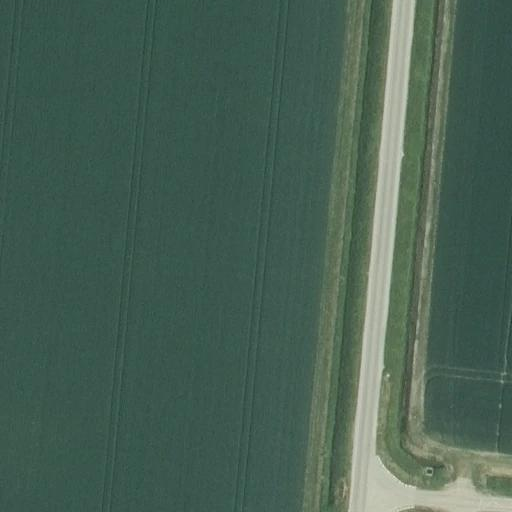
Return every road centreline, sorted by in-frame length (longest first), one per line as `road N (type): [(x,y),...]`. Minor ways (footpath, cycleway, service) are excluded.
road 1 (unclassified): [(361,493),(405,0)]
road 2 (unclassified): [(511,506),(361,493)]
